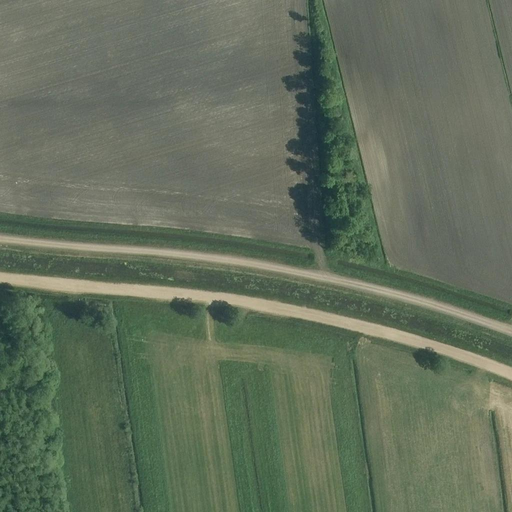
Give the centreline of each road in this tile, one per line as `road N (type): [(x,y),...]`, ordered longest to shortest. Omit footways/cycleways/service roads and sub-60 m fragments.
road 1 (track): [(0,278),(245,300),(372,328),(511,373)]
road 2 (track): [(511,330),(390,291),(224,258),(0,237)]
